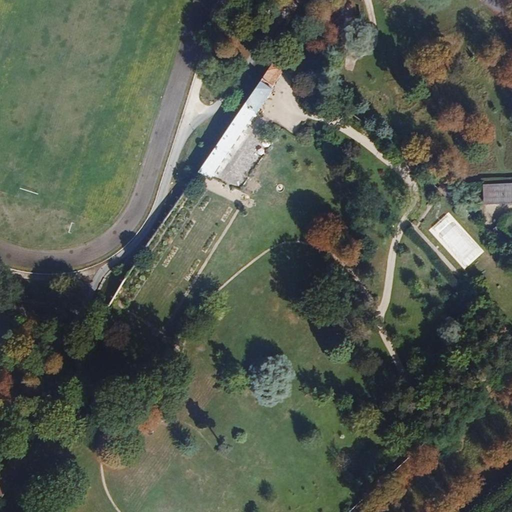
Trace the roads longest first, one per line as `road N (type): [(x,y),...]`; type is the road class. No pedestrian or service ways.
road 1 (track): [(306,0),(271,25),(229,95),(184,133),(158,212),(127,256),(62,279),(0,271)]
road 2 (track): [(0,419),(91,292)]
